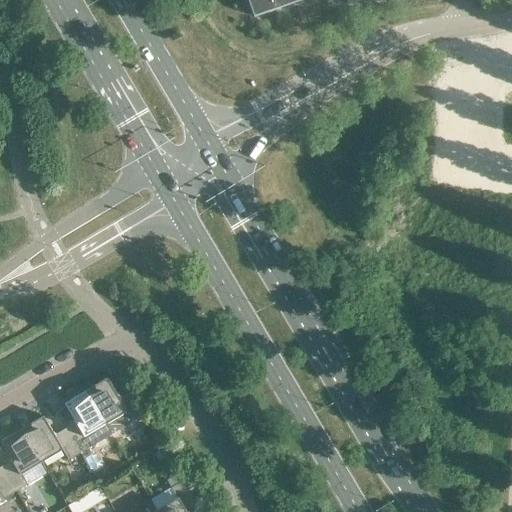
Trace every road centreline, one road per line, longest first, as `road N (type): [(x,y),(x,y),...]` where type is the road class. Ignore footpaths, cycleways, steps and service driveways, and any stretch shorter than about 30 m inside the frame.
road 1 (secondary): [(422,511),(224,171)]
road 2 (residential): [(240,511),(212,430),(172,370),(128,334),(0,403)]
road 3 (secondary): [(175,201),(358,511)]
road 4 (unclassified): [(314,88),(397,39),(511,17)]
road 5 (secondary): [(55,0),(155,169)]
road 6 (unclassified): [(2,282),(63,264),(175,201)]
road 7 (unclassified): [(155,169),(48,236),(2,282)]
road 8 (secondary): [(205,139),(123,0)]
road 9 (unclassified): [(224,171),(314,88)]
road 10 (unclassified): [(314,88),(205,139)]
